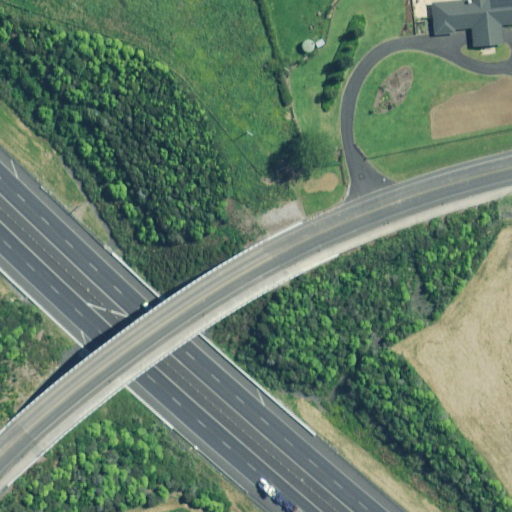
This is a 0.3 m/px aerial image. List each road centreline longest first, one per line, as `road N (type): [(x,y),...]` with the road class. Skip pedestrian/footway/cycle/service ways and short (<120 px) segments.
road 1 (tertiary): [(0,458),(20,432),(129,345),(277,253),(393,201),(511,166)]
road 2 (motorway): [(0,171),(365,511)]
road 3 (motorway): [(295,511),(151,386),(0,235)]
